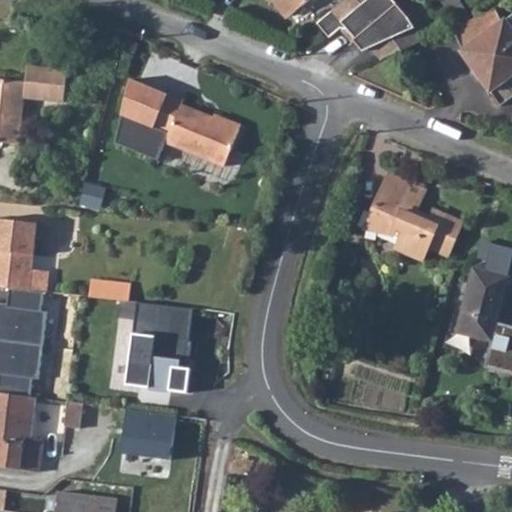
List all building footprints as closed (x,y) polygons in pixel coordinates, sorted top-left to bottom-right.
[(279,0),(290,13),(295,9),(305,0),(279,0)] [(317,0),(305,0),(295,9),(300,16),(305,16),(320,4),(317,0)] [(393,0),(344,0),(317,23),(329,38),(340,29),(347,28),(356,39),(354,41),(363,52),(371,48),(380,59),(423,40),(409,19),(393,0)] [(497,7),(454,26),(463,50),(461,51),(490,91),(511,75),(511,30),(505,20),(502,22),(497,7)] [(0,79),(0,142),(10,144),(14,97),(54,101),(57,69),(17,65),(16,81),(0,79)] [(125,80),(115,115),(162,134),(158,142),(218,169),(234,132),(175,106),(176,101),(125,80)] [(385,176),(379,189),(389,194),(396,181),(385,176)] [(389,194),(379,189),(366,218),(377,223),(373,231),(395,241),(391,251),(418,264),(424,251),(443,260),(458,225),(431,213),(426,225),(410,218),(421,192),(396,181),(389,194)] [(0,291),(4,292),(26,294),(34,227),(0,223),(0,291)] [(465,268),(450,331),(484,338),(478,365),(511,372),(511,325),(489,320),(499,275),(465,268)] [(87,284),(87,302),(124,306),(126,289),(87,284)] [(0,394),(26,397),(28,379),(35,379),(43,312),(37,312),(39,296),(26,294),(4,292),(3,304),(0,303),(0,394)] [(194,311),(133,307),(130,335),(126,335),(116,386),(141,390),(187,395),(194,311)] [(0,394),(0,467),(37,474),(40,441),(26,438),(31,398),(26,397),(0,394)] [(175,414),(119,411),(114,453),(172,461),(175,414)] [(55,497),(53,511),(115,511),(116,506),(55,497)]
